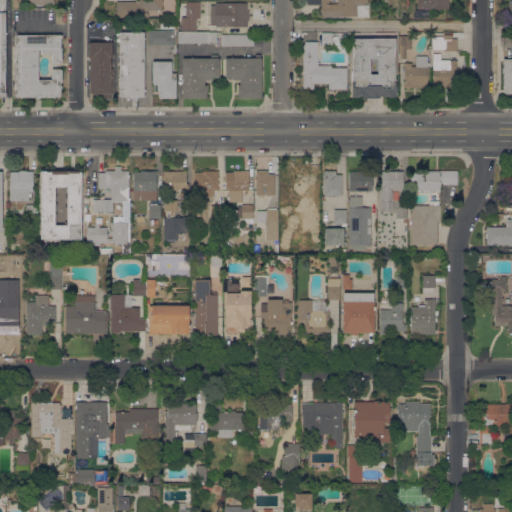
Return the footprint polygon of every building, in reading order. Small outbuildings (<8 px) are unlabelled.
[(162,0),(162,10),(149,10),(149,11),(147,11),(147,17),(116,17),(116,1),(130,1),(130,0),(162,0)] [(321,17),(321,0),(328,0),(329,4),(337,4),(337,0),(364,0),(364,5),(367,5),(367,16),(321,17)] [(448,0),(449,8),(417,9),(417,0),(448,0)] [(194,30),(195,19),(198,19),(199,2),(180,2),(179,30),(194,30)] [(210,5),(215,5),(215,2),(247,2),(247,10),(249,10),(249,20),(247,20),(247,26),(215,26),(215,24),(210,24),(210,5)] [(177,23),(177,20),(178,20),(178,19),(180,19),(180,17),(181,17),(196,17),(196,30),(196,31),(209,31),(209,32),(216,32),(216,44),(208,44),(208,43),(181,43),(178,43),(178,31),(178,23),(177,23)] [(148,45),(147,30),(150,30),(174,30),(174,45),(150,45),(148,45)] [(119,32),(144,32),(144,97),(137,97),(137,99),(126,99),(126,97),(119,97),(119,41),(116,41),(116,33),(119,33),(119,32)] [(331,45),(317,45),(317,65),(331,65),(331,67),(346,67),(346,76),(349,76),(349,88),(346,88),(346,89),(328,89),(328,83),(313,83),(313,89),(302,89),(303,41),(303,33),(331,33),(331,45)] [(224,46),(221,46),(221,34),(224,34),(254,34),(254,45),(224,46)] [(431,36),(443,36),(443,34),(452,34),(452,38),(456,38),(456,50),(443,50),(443,49),(431,49),(431,36)] [(15,35),(60,35),(60,36),(62,36),(62,38),(61,38),(61,47),(61,62),(61,63),(52,63),(52,52),(50,52),(50,54),(45,54),(45,53),(40,53),(40,49),(38,49),(38,79),(51,79),(51,78),(51,74),(52,74),(52,69),(60,69),(60,70),(61,70),(61,82),(60,82),(60,86),(62,86),(62,89),(60,89),(60,94),(60,97),(15,97),(15,35)] [(398,36),(411,36),(411,48),(405,48),(405,56),(399,56),(400,48),(398,48),(398,36)] [(346,51),(337,51),(337,38),(346,38),(346,51)] [(395,38),(395,80),(395,96),(393,96),(393,97),(387,97),(387,96),(379,96),(379,97),(366,97),(366,96),(358,96),(358,97),(352,97),(352,96),(351,96),(351,81),(351,70),(352,70),(352,38),(395,38)] [(112,42),(112,57),(110,57),(110,68),(113,68),(113,93),(110,93),(110,98),(93,98),(93,94),(91,94),(91,92),(89,92),(89,58),(88,58),(88,42),(112,42)] [(457,60),(456,85),(432,84),(433,53),(440,53),(440,60),(451,60),(451,58),(455,58),(455,60),(457,60)] [(254,58),(254,54),(260,54),(260,58),(261,58),(261,98),(237,98),(237,85),(239,85),(239,80),(231,80),(231,77),(225,77),(225,58),(254,58)] [(182,98),(182,58),(212,58),(212,55),(217,55),(217,58),(219,58),(219,77),(212,77),(212,80),(204,80),(204,84),(207,84),(207,92),(206,92),(206,98),(182,98)] [(427,56),(427,62),(429,62),(429,66),(427,66),(427,72),(428,72),(428,78),(427,78),(427,87),(409,87),(409,88),(405,88),(405,87),(403,87),(403,83),(403,63),(411,63),(411,66),(415,66),(415,56),(427,56)] [(511,59),(511,93),(503,92),(503,73),(501,73),(501,68),(502,68),(502,59),(511,59)] [(152,61),(171,61),(171,72),(176,72),(176,98),(159,98),(159,90),(156,90),(157,84),(153,84),(153,82),(152,82),(152,61)] [(128,198),(129,198),(129,223),(127,223),(127,242),(129,242),(129,253),(122,253),(122,242),(100,242),(100,245),(91,245),(91,248),(84,248),(84,242),(86,242),(87,227),(94,227),(94,223),(99,223),(99,227),(106,227),(106,238),(112,238),(112,234),(109,234),(109,230),(112,230),(112,222),(122,223),(122,216),(123,216),(123,202),(112,202),(112,211),(92,211),(92,199),(111,199),(111,188),(98,188),(98,172),(104,172),(104,171),(114,171),(114,166),(120,166),(120,171),(128,171),(128,198)] [(9,200),(9,172),(18,172),(18,171),(19,171),(19,170),(25,170),(25,171),(33,171),(33,191),(28,191),(28,200),(9,200)] [(133,200),(133,172),(141,172),(141,170),(157,170),(157,174),(156,174),(156,200),(133,200)] [(228,201),(229,190),(225,190),(225,172),(233,172),(234,170),(249,171),(248,190),(242,190),(241,202),(228,201)] [(256,171),(268,170),(268,174),(273,174),(274,195),(263,195),(263,197),(261,197),(261,195),(256,195),(255,180),(254,180),(254,177),(256,177),(256,171)] [(457,171),(457,184),(445,184),(445,183),(440,183),(439,190),(438,190),(438,192),(436,192),(436,190),(432,190),(432,192),(428,192),(428,190),(416,190),(416,182),(410,182),(410,172),(417,172),(417,170),(439,171),(457,171)] [(40,239),(40,171),(46,171),(46,172),(50,172),(50,171),(79,171),(81,171),(81,239),(40,239)] [(186,171),(186,184),(188,184),(188,189),(185,189),(185,191),(164,191),(163,171),(186,171)] [(218,177),(219,177),(219,179),(218,179),(218,182),(219,182),(219,185),(218,185),(218,190),(216,190),(216,192),(214,192),(214,190),(211,197),(195,197),(194,172),(202,172),(202,171),(218,171),(218,177)] [(341,195),(323,195),(323,194),(323,191),(321,191),(321,183),(323,183),(323,171),(335,171),(335,172),(336,172),(336,174),(342,174),(341,195)] [(349,190),(349,171),(372,171),(371,190),(349,190)] [(378,187),(379,187),(379,171),(402,171),(402,191),(398,191),(398,200),(392,200),(392,211),(378,211),(378,187)] [(286,173),(310,173),(309,195),(308,195),(308,197),(305,197),(305,199),(295,199),(295,198),(286,198),(286,173)] [(93,194),(93,197),(89,197),(89,203),(84,203),(84,197),(89,197),(89,194),(93,194)] [(355,250),(355,248),(349,248),(349,244),(348,244),(348,208),(349,208),(349,196),(361,196),(361,207),(370,207),(370,218),(370,244),(365,244),(365,250),(355,250)] [(187,216),(187,233),(177,233),(177,240),(163,240),(163,217),(164,217),(164,200),(177,200),(177,211),(176,211),(176,217),(183,217),(183,216),(187,216)] [(410,244),(410,205),(429,205),(429,201),(438,201),(438,205),(440,205),(440,222),(437,222),(437,244),(410,244)] [(150,204),(150,203),(152,203),(152,204),(160,204),(160,218),(149,218),(149,204),(150,204)] [(26,218),(26,204),(37,204),(37,218),(26,218)] [(222,205),(222,218),(210,218),(210,205),(222,205)] [(253,205),(253,223),(241,223),(241,205),(253,205)] [(296,206),(315,206),(315,230),(303,230),(303,220),(296,220),(296,206)] [(277,239),(265,239),(265,225),(264,225),(264,222),(266,222),(266,221),(256,221),(256,210),(265,210),(265,209),(267,209),(267,208),(276,208),(276,209),(278,209),(277,239)] [(346,209),(346,226),(341,226),(341,223),(333,223),(333,209),(346,209)] [(511,244),(511,245),(508,245),(508,244),(496,244),(496,246),(493,246),(493,244),(486,244),(486,237),(485,237),(485,233),(486,233),(486,227),(505,227),(505,223),(506,223),(506,219),(511,219),(511,244)] [(343,228),(343,245),(324,245),(324,228),(343,228)] [(222,266),(210,266),(209,254),(222,254),(222,266)] [(61,289),(49,289),(49,274),(50,274),(50,271),(61,271),(60,275),(62,275),(61,289)] [(341,288),(349,288),(349,274),(341,274),(341,288)] [(406,275),(406,288),(395,288),(395,275),(406,275)] [(422,294),(421,275),(434,275),(434,293),(422,294)] [(251,276),(252,286),(242,286),(242,276),(251,276)] [(506,276),(505,291),(501,291),(501,305),(511,305),(511,333),(507,333),(507,325),(494,325),(494,314),(490,314),(491,279),(500,279),(500,276),(506,276)] [(266,291),(266,296),(254,296),(254,277),(266,277),(266,284),(273,284),(273,291),(266,291)] [(339,278),(339,300),(327,299),(327,278),(339,278)] [(133,295),(133,283),(132,283),(132,279),(139,279),(139,282),(145,282),(145,295),(133,295)] [(154,297),(146,297),(146,279),(155,279),(154,297)] [(217,292),(217,339),(210,339),(210,335),(207,335),(207,333),(194,333),(195,295),(192,295),(192,292),(195,292),(195,279),(209,279),(209,294),(212,294),(212,292),(217,292)] [(226,333),(226,293),(231,293),(231,291),(223,291),(223,279),(238,279),(238,293),(240,293),(240,291),(250,291),(250,328),(244,328),(244,331),(238,331),(238,333),(226,333)] [(364,295),(364,279),(370,279),(370,283),(376,283),(376,295),(364,295)] [(0,291),(10,291),(10,295),(20,295),(19,334),(10,334),(10,320),(0,320),(0,291)] [(26,302),(35,302),(35,295),(48,294),(48,295),(49,295),(49,306),(55,306),(55,325),(42,326),(42,334),(26,334),(26,302)] [(120,331),(120,332),(110,332),(110,294),(124,294),(124,306),(131,307),(139,307),(139,318),(145,318),(145,331),(120,331)] [(74,305),(74,295),(94,295),(94,310),(105,311),(105,312),(108,311),(108,320),(105,320),(105,333),(65,333),(65,305),(74,305)] [(370,307),(369,330),(341,329),(342,298),(351,298),(351,316),(361,316),(362,307),(370,307)] [(281,299),(281,302),(283,302),(283,300),(288,300),(288,302),(290,302),(290,326),(287,326),(287,334),(286,334),(286,336),(279,336),(279,333),(264,334),(264,317),(261,317),(261,314),(259,314),(259,311),(267,311),(267,299),(281,299)] [(410,334),(410,326),(409,326),(409,323),(410,323),(410,319),(409,319),(409,317),(410,317),(410,306),(418,306),(418,305),(424,305),(424,299),(435,299),(435,308),(434,308),(434,311),(437,311),(437,315),(434,315),(434,317),(436,317),(436,321),(434,321),(434,334),(410,334)] [(298,319),(298,300),(312,300),(322,300),(322,310),(328,310),(328,321),(329,321),(329,331),(322,331),(322,334),(303,334),(303,319),(298,319)] [(188,333),(149,334),(149,305),(169,305),(170,304),(171,304),(173,303),(175,303),(177,304),(179,305),(188,305),(188,333)] [(407,331),(388,331),(388,333),(379,333),(379,303),(402,303),(402,311),(402,324),(407,324),(407,331)] [(259,401),(269,401),(269,404),(291,404),(291,423),(286,423),(286,422),(281,422),(281,425),(278,427),(275,428),(259,428),(259,401)] [(31,402),(59,402),(59,404),(61,404),(61,418),(73,418),(73,430),(71,430),(71,454),(58,453),(54,453),(54,433),(41,432),(41,434),(40,434),(40,436),(31,436),(31,402)] [(106,402),(106,424),(108,424),(108,436),(106,436),(106,438),(97,438),(97,458),(85,458),(84,459),(81,459),(80,457),(77,457),(77,445),(76,445),(76,402),(106,402)] [(342,403),(342,448),(334,448),(334,441),(332,441),(332,438),(331,438),(331,435),(332,435),(332,434),(310,433),(310,429),(306,429),(306,425),(302,425),(302,415),(301,415),(301,402),(342,403)] [(388,402),(389,423),(383,423),(383,428),(389,428),(389,442),(377,442),(377,438),(354,438),(354,408),(355,408),(355,402),(378,402),(388,402)] [(397,404),(405,403),(405,402),(419,402),(419,404),(430,404),(430,415),(428,416),(428,423),(429,423),(429,435),(431,435),(431,453),(416,453),(415,435),(418,435),(418,430),(397,430),(397,404)] [(176,429),(176,433),(174,433),(174,443),(164,443),(164,420),(165,420),(165,409),(168,409),(168,403),(196,404),(196,413),(198,413),(197,418),(196,418),(196,425),(190,424),(190,429),(176,429)] [(0,404),(3,404),(3,410),(14,410),(14,417),(28,416),(28,425),(20,426),(20,438),(14,438),(14,445),(9,445),(9,439),(3,439),(3,444),(0,444),(0,404)] [(209,431),(209,404),(220,404),(220,412),(231,412),(231,410),(235,410),(235,412),(242,412),(242,422),(243,422),(243,424),(252,424),(252,436),(241,436),(241,429),(240,429),(240,431),(237,431),(237,429),(232,429),(231,437),(218,437),(218,431),(209,431)] [(479,445),(479,433),(478,433),(478,409),(487,409),(487,404),(511,404),(511,432),(505,432),(505,425),(493,425),(493,445),(479,445)] [(124,433),(124,443),(114,443),(114,427),(115,427),(115,412),(129,411),(129,409),(157,408),(157,423),(158,423),(158,443),(148,443),(148,432),(143,432),(143,433),(124,433)] [(194,445),(194,433),(206,433),(206,445),(194,445)] [(282,455),(284,455),(284,443),(300,443),(299,458),(298,458),(297,470),(281,470),(282,455)] [(362,482),(348,482),(348,457),(347,457),(346,445),(359,445),(359,456),(362,456),(362,482)] [(16,452),(28,452),(28,456),(28,469),(16,469),(16,452)] [(206,482),(196,482),(196,465),(206,465),(206,482)] [(93,469),(93,472),(94,472),(94,482),(93,482),(93,484),(78,484),(78,482),(76,482),(76,472),(78,472),(78,469),(93,469)] [(69,511),(68,510),(68,509),(64,509),(64,500),(63,500),(63,485),(68,485),(68,504),(72,503),(75,508),(69,511)] [(99,511),(99,509),(97,509),(97,487),(99,487),(112,487),(112,503),(113,503),(113,508),(112,508),(111,511),(99,511)] [(311,493),(311,508),(294,509),(294,493),(311,493)] [(118,509),(118,496),(129,496),(129,510),(118,509)] [(511,511),(498,511),(498,508),(504,508),(504,499),(511,499),(511,505),(511,511)] [(178,511),(178,508),(179,508),(179,502),(185,502),(185,508),(188,509),(188,504),(191,504),(191,511),(178,511)] [(479,511),(479,508),(483,508),(483,504),(492,503),(493,508),(494,508),(494,511),(479,511)]
